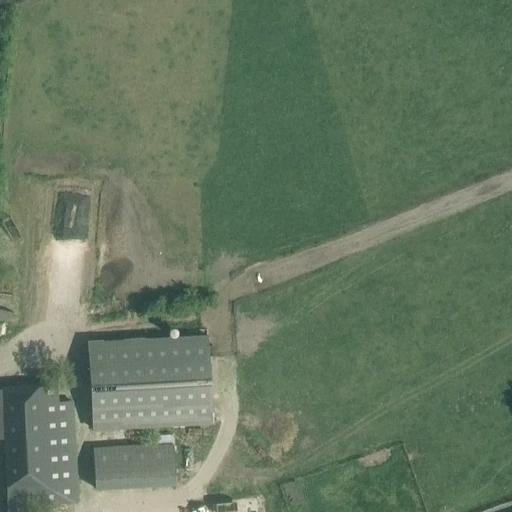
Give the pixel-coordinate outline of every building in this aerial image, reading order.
[(70,242),(79,203),(60,199),(51,238),(70,242)] [(51,301),(68,302),(71,247),(54,246),(51,301)] [(207,335),(87,341),(93,431),(212,424),(207,335)] [(78,502),(71,377),(44,378),(44,372),(17,372),(17,384),(2,385),(0,385),(0,439),(4,440),(7,511),(40,511),(41,506),(71,504),(71,503),(78,502)] [(92,485),(172,482),(171,443),(91,446),(92,485)]
